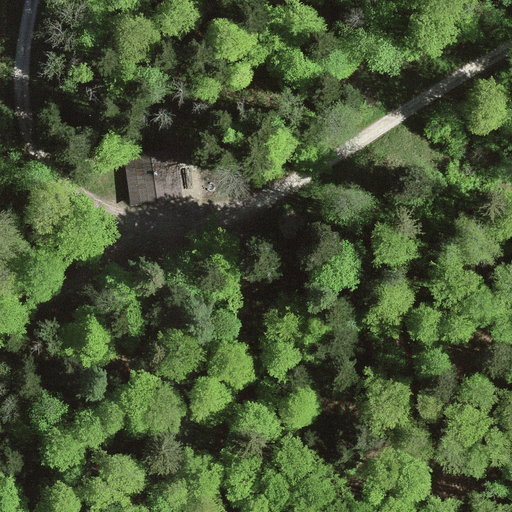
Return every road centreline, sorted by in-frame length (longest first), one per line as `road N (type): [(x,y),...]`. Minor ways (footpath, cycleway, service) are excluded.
road 1 (track): [(0,323),(146,246),(250,204),(511,48)]
road 2 (track): [(34,0),(19,76),(29,144),(57,186),(146,246)]
